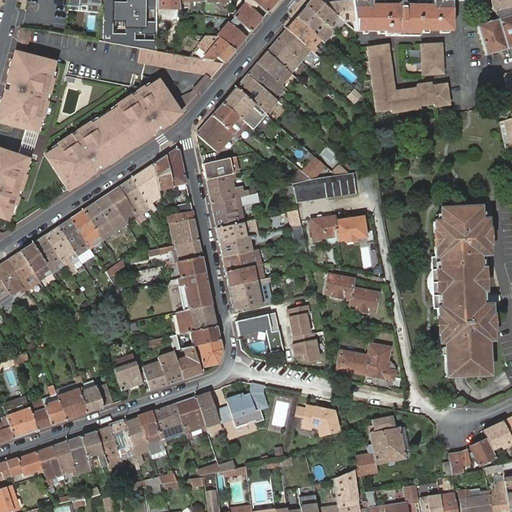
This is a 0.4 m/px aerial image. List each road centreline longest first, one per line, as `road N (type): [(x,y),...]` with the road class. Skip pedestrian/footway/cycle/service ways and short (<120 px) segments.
road 1 (residential): [(176,130),(188,143),(230,365),(219,379),(0,453)]
road 2 (tertiary): [(0,246),(176,130)]
road 3 (tertiary): [(176,130),(291,0)]
